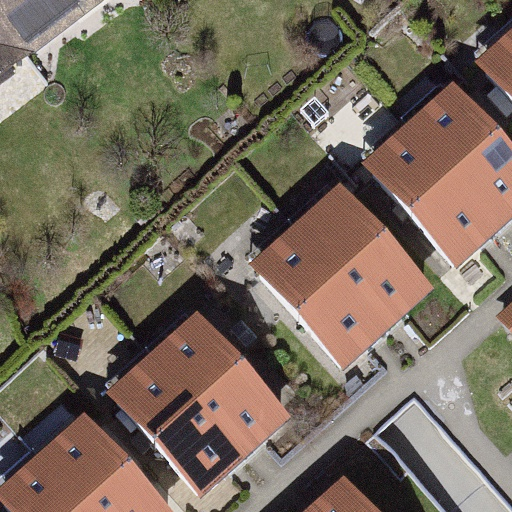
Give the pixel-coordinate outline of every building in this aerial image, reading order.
[(0,0),(0,20),(37,72),(129,0),(0,0)] [(0,98),(37,72),(0,20),(0,98)] [(511,53),(488,75),(511,101),(511,53)] [(511,217),(511,161),(458,101),(378,174),(458,265),(471,253),(511,217)] [(399,320),(424,297),(342,205),(261,278),(342,369),(365,349),(399,320)] [(511,337),(511,309),(498,321),(511,337)] [(254,452),(285,425),(202,331),(118,407),(200,499),(254,452)] [(161,511),(90,432),(5,508),(8,511),(161,511)] [(356,511),(345,499),(330,511),(356,511)]
